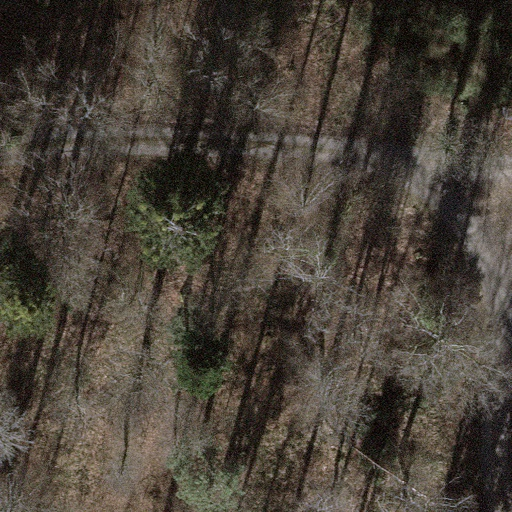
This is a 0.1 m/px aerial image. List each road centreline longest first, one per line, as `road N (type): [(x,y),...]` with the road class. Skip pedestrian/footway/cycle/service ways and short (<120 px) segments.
road 1 (track): [(0,139),(123,134),(317,146),(511,179)]
road 2 (track): [(511,308),(487,369),(495,464),(510,511)]
